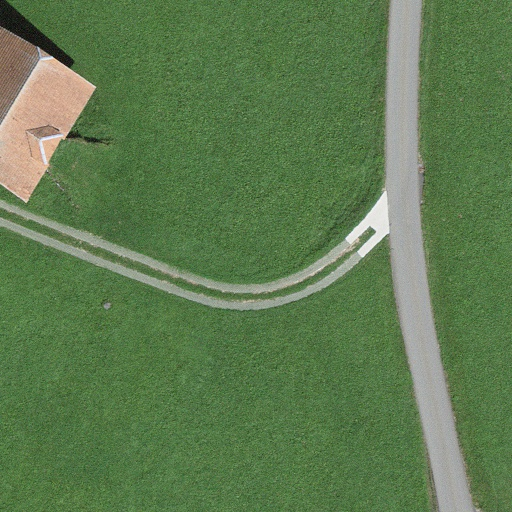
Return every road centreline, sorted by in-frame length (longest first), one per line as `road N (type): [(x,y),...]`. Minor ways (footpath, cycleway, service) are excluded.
road 1 (residential): [(465,511),(428,370),(401,175),(405,0)]
road 2 (track): [(0,212),(89,250),(230,292),(286,283),(331,262),(404,196)]
